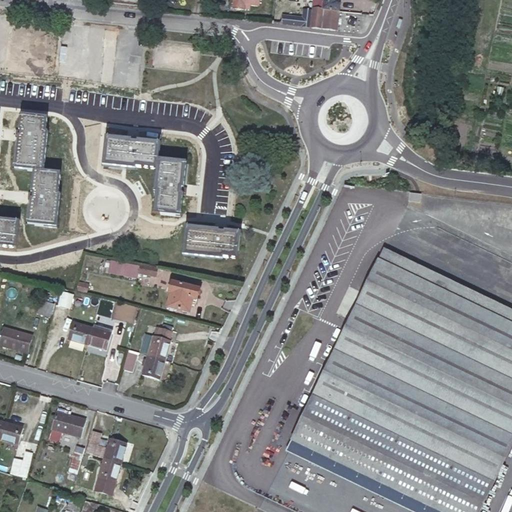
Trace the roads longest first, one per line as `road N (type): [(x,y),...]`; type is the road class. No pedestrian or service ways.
road 1 (secondary): [(318,148),(282,249),(192,420)]
road 2 (secondary): [(208,422),(344,156)]
road 3 (residential): [(309,102),(262,79),(228,32),(66,5)]
road 4 (residential): [(192,420),(0,370)]
